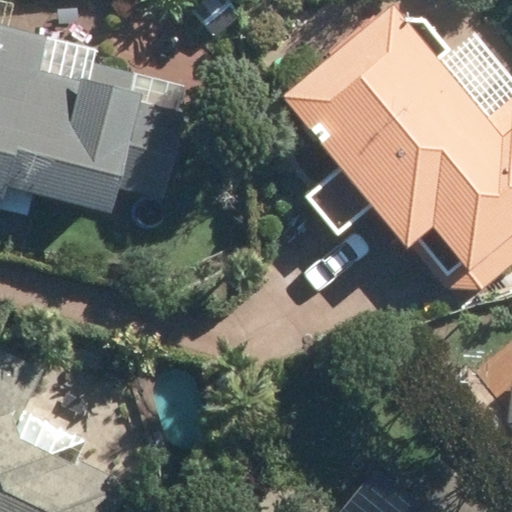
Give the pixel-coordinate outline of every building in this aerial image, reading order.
[(364,216),(400,260),(422,242),(456,284),(511,239),(511,74),(470,23),(437,50),(396,0),(393,0),(270,99),(322,164),(294,187),(336,239),(364,216)] [(113,199),(165,209),(193,69),(85,47),(77,89),(51,84),(59,42),(0,29),(0,207),(107,229),(113,199)] [(99,391),(0,341),(0,511),(109,511),(129,474),(72,445),(99,391)] [(511,380),(507,384),(502,429),(511,441),(511,380)] [(406,511),(319,511),(309,504),(302,511),(437,511),(419,496),(406,511)]
